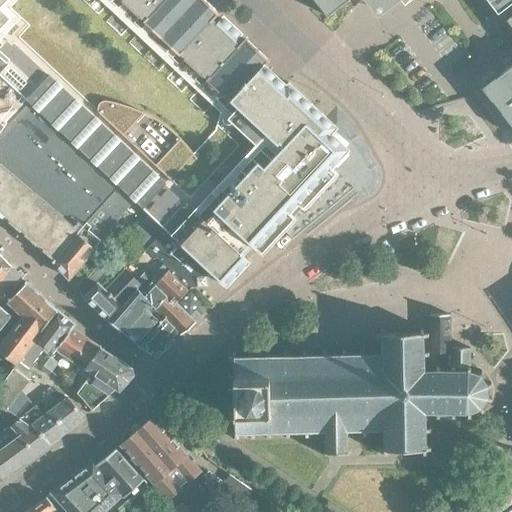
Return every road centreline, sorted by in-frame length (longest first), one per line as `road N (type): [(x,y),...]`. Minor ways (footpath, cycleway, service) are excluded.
road 1 (tertiary): [(0,503),(289,268),(440,180)]
road 2 (tertiary): [(440,180),(248,0)]
